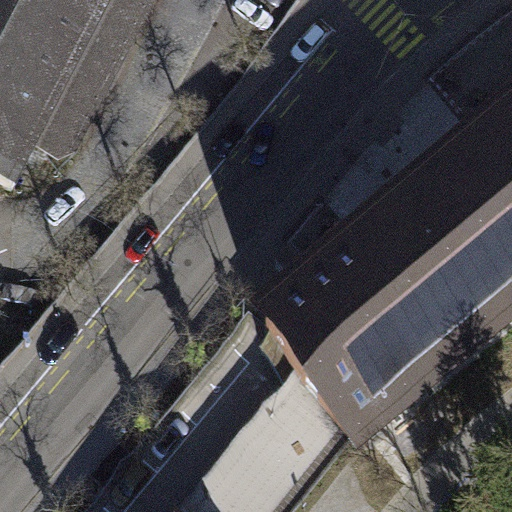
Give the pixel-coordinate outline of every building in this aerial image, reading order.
[(0,0),(0,190),(14,198),(36,158),(117,0),(0,0)] [(117,0),(36,158),(57,169),(76,160),(158,0),(117,0)] [(294,375),(351,444),(355,449),(511,320),(511,141),(267,342),(294,375)] [(244,328),(90,511),(182,511),(294,375),(267,342),(244,328)] [(294,375),(182,511),(295,511),(351,444),(294,375)]
